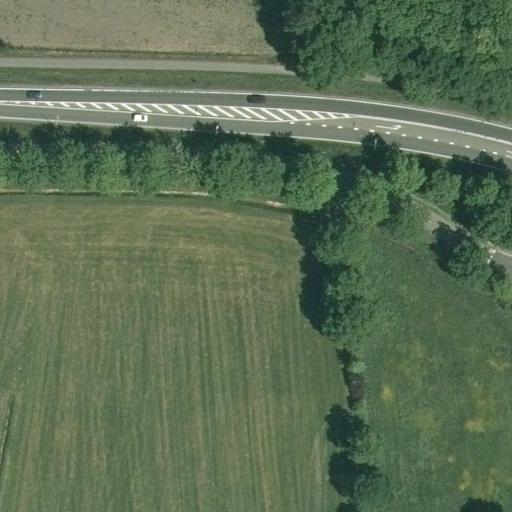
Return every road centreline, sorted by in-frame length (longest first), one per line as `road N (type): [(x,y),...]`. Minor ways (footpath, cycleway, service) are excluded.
road 1 (unclassified): [(511,268),(375,194),(307,170),(223,158),(0,152)]
road 2 (primary): [(511,153),(360,123),(0,103)]
